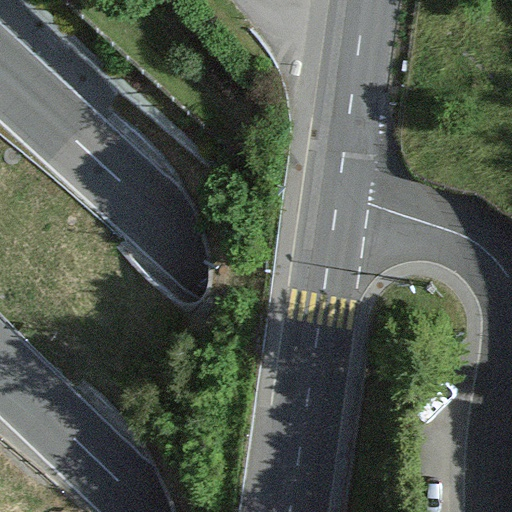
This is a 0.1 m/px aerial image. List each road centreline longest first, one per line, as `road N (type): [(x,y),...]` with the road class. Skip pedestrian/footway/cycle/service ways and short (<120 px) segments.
road 1 (motorway): [(485,511),(0,66)]
road 2 (tertiary): [(333,193),(285,511)]
road 3 (tertiary): [(511,289),(495,259),(450,232),(333,193)]
road 4 (motorway): [(0,367),(151,511)]
road 5 (tertiary): [(359,0),(333,193)]
road 6 (tertiary): [(500,511),(499,458),(511,388)]
